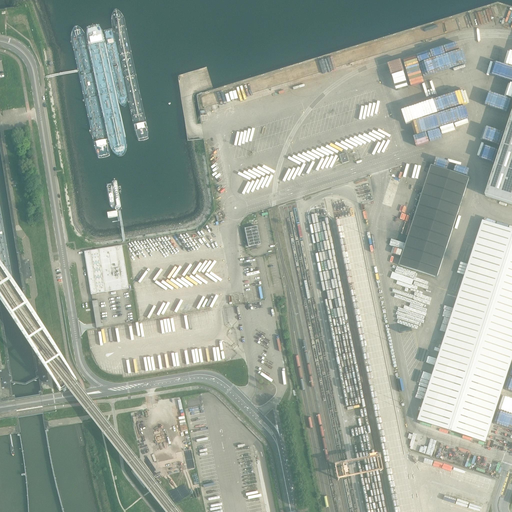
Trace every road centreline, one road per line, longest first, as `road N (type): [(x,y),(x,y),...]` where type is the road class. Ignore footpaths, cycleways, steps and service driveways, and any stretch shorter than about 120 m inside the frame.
road 1 (secondary): [(108,390),(80,363),(33,71),(22,51),(0,41)]
road 2 (unknown): [(246,208),(218,129),(196,129),(189,120),(188,86),(223,70)]
road 3 (secondary): [(108,390),(205,376),(239,399)]
road 4 (unclassified): [(269,314),(251,307),(239,315),(251,377),(239,399)]
